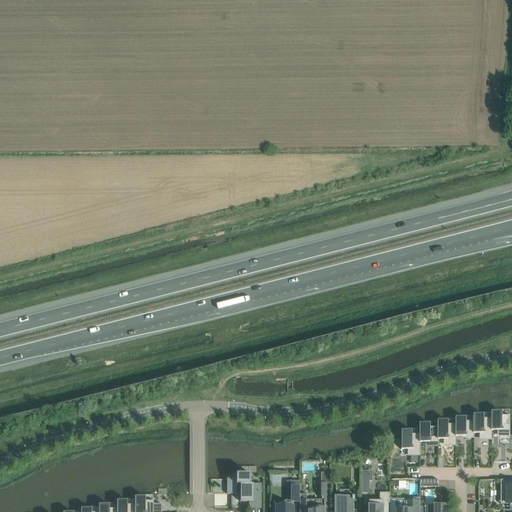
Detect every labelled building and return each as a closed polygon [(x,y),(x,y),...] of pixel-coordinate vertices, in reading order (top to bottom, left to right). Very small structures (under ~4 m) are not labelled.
[(473,414),(473,438),(473,433),(479,433),(482,433),(482,440),(491,440),(491,411),(491,419),(483,419),(483,414),(473,414)] [(491,411),(491,440),(491,430),(497,430),(500,430),(500,437),(509,437),(509,416),(501,416),(501,411),(491,411)] [(455,417),(455,446),(455,437),(461,436),(464,436),(464,438),(473,438),(473,414),(473,421),(465,422),(465,417),(455,417)] [(437,420),(437,447),(437,440),(443,440),(446,440),(446,446),(455,446),(455,417),(455,424),(447,425),(447,420),(437,420)] [(419,423),(419,456),(420,456),(420,443),(425,442),(428,442),(428,447),(437,447),(437,420),(437,427),(429,428),(429,423),(419,423)] [(401,430),(401,449),(407,449),(410,449),(410,456),(419,456),(419,423),(419,430),(401,430)] [(260,484),(256,484),(256,474),(250,474),(236,474),(236,478),(227,478),(227,490),(227,493),(227,494),(231,494),(231,508),(260,507),(260,484)] [(511,479),(500,480),(500,504),(511,503),(511,479)] [(321,497),(329,497),(329,484),(321,484),(321,497)] [(300,502),(300,494),(299,486),(290,486),(290,502),(300,502)] [(336,490),(335,511),(353,511),(354,490),(336,490)] [(389,511),(390,493),(383,493),(383,501),(368,501),(368,511),(365,511),(389,511)] [(321,500),(306,500),(306,494),(300,494),(300,502),(299,511),(323,511),(323,508),(321,508),(321,500)] [(117,501),(117,511),(134,511),(135,497),(135,505),(127,505),(127,501),(117,501)] [(135,497),(134,511),(161,511),(161,504),(153,504),(153,501),(145,501),(145,497),(135,497)] [(99,505),(99,511),(117,511),(117,501),(117,509),(109,509),(109,505),(99,505)] [(396,509),(395,511),(419,511),(420,506),(420,501),(409,501),(396,501),(396,509)]
